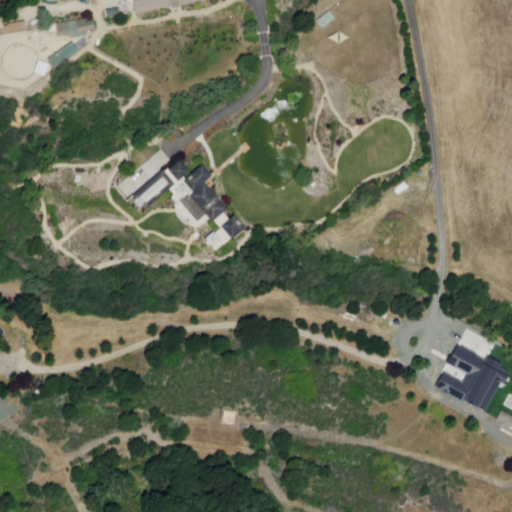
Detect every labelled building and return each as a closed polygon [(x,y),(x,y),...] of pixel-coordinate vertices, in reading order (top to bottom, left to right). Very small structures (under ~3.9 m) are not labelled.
[(211,0),(131,0),(135,18),(212,2),(211,0)] [(107,17),(106,10),(117,7),(119,14),(107,17)] [(55,23),(83,18),(83,22),(92,20),(94,29),(86,31),(87,35),(77,37),(76,32),(57,36),(55,23)] [(55,68),(48,60),(64,48),(70,56),(55,68)] [(182,162),(171,171),(170,169),(135,198),(147,212),(172,191),(198,223),(208,215),(215,224),(216,223),(222,229),(208,240),(218,252),(233,240),(235,242),(249,230),(237,216),(231,221),(226,214),(230,211),(208,184),(215,178),(205,166),(193,176),(182,162)] [(459,344),(494,364),(483,383),(448,363),(459,344)]
